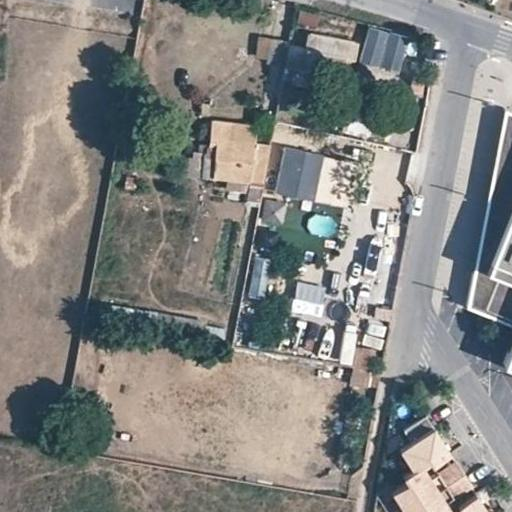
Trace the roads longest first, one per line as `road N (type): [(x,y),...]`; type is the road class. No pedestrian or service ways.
road 1 (residential): [(471,23),(414,311),(511,457)]
road 2 (track): [(366,511),(387,390),(414,311)]
